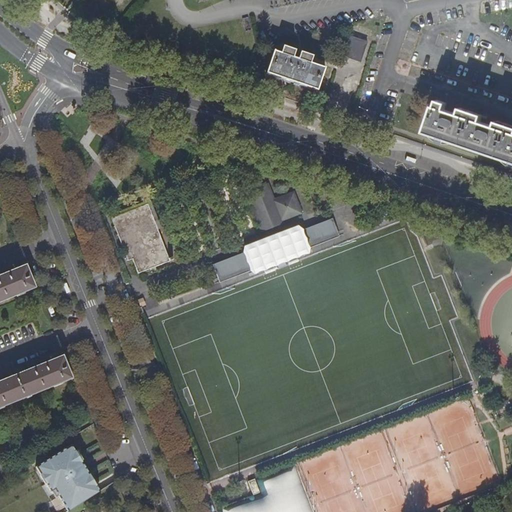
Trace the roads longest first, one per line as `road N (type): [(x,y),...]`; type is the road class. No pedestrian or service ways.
road 1 (primary): [(58,75),(355,162)]
road 2 (primary): [(355,162),(71,54)]
road 3 (tertiary): [(59,233),(173,511)]
road 4 (primary): [(511,215),(355,162)]
